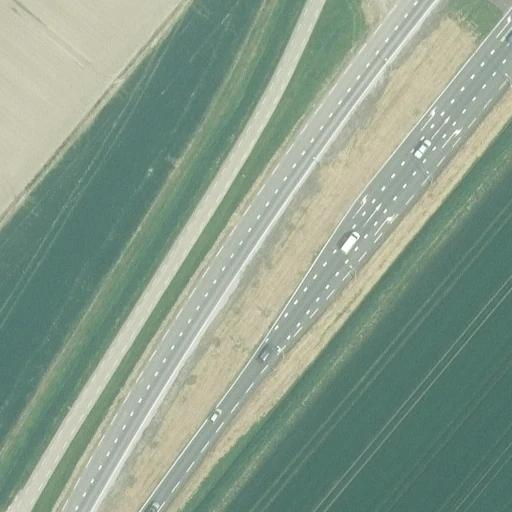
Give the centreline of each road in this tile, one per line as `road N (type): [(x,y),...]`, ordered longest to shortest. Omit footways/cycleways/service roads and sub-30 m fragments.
road 1 (primary): [(416,0),(352,72),(194,299),(79,511)]
road 2 (primary): [(150,511),(324,272),(511,42)]
road 3 (unclassified): [(19,511),(235,157),(315,0)]
